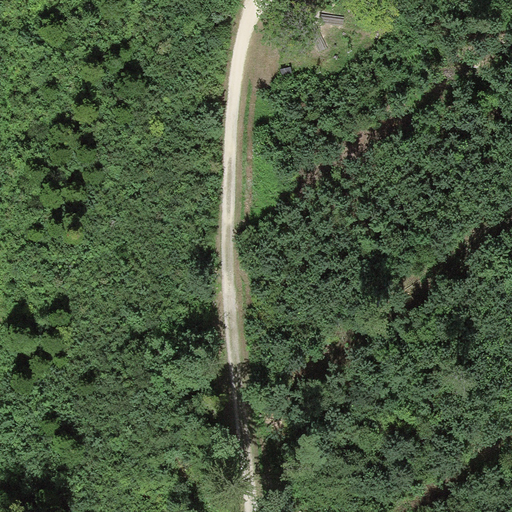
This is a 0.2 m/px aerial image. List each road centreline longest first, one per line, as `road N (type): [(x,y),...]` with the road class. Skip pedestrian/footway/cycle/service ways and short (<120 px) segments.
road 1 (track): [(241,511),(223,277),(225,143),(244,0)]
road 2 (track): [(20,0),(0,241)]
